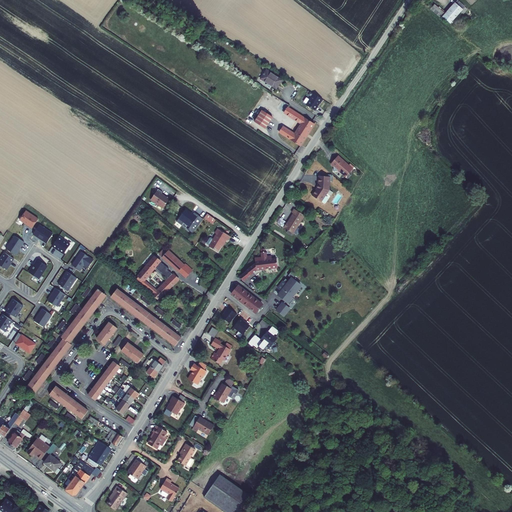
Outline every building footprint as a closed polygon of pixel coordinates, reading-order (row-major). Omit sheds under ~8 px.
[(438,8),(435,5),(431,9),(442,18),(443,17),(450,24),(463,9),(455,2),(446,14),(445,13),(445,12),(442,9),(441,10),(441,9),(439,7),(438,8)] [(281,77),(266,67),(260,76),(275,86),(281,77)] [(321,97),(312,91),(305,103),(313,108),(318,100),(319,101),(321,97)] [(314,122),(289,105),(285,111),(301,122),(311,128),(314,122)] [(254,124),(266,130),(273,117),(260,111),(254,124)] [(294,133),(283,125),(280,130),(300,144),(311,128),(301,122),(294,133)] [(333,166),(333,170),(338,170),(345,177),(353,169),(338,156),(332,163),(332,165),(333,166)] [(317,187),(312,195),(321,201),(329,190),(329,176),(320,176),(318,176),(318,186),(317,187)] [(159,188),(152,199),(164,207),(170,198),(169,198),(170,197),(167,195),(166,196),(162,193),(163,191),(159,188)] [(192,233),(203,219),(194,212),(192,215),(190,214),(191,213),(185,209),(176,221),(181,225),(183,222),(189,227),(187,230),(192,233)] [(304,215),(294,209),(291,212),(293,213),(287,223),(286,222),(283,227),(293,233),(304,215)] [(27,225),(32,228),(38,218),(26,210),(19,220),(25,223),(28,224),(27,225)] [(316,213),(315,213),(314,214),(313,220),(314,224),(322,231),(330,228),(331,227),(330,226),(316,213)] [(211,217),(207,214),(204,218),(212,224),(215,220),(211,217)] [(47,243),(53,234),(39,225),(33,234),(47,243)] [(209,246),(208,247),(217,252),(225,240),(227,241),(229,237),(217,229),(215,234),(216,234),(213,239),(209,246)] [(24,242),(15,235),(6,249),(16,255),(24,242)] [(59,236),(52,246),(56,249),(57,248),(64,253),(70,244),(59,236)] [(179,271),(186,264),(167,247),(165,248),(160,254),(179,271)] [(261,253),(261,257),(255,258),(256,263),(246,270),(246,271),(239,277),(243,280),(256,269),(278,267),(276,258),(272,259),(271,256),(267,256),(266,252),(265,252),(264,249),(260,249),(261,253)] [(81,251),(72,265),(80,270),(84,265),(88,268),(93,260),(81,251)] [(13,258),(4,252),(0,257),(0,265),(5,269),(10,262),(11,262),(13,258)] [(169,268),(155,256),(138,276),(139,276),(136,280),(141,285),(142,284),(155,295),(154,296),(158,300),(180,279),(174,274),(168,269),(169,268)] [(32,266),(33,266),(29,272),(38,278),(46,265),(37,259),(32,266)] [(187,265),(180,272),(187,278),(193,271),(187,265)] [(58,284),(68,290),(76,278),(67,271),(58,284)] [(286,279),(279,288),(282,291),(279,295),(286,300),(284,303),(283,302),(277,310),(285,316),(291,308),(285,304),(287,301),(291,304),(295,298),(292,296),(295,291),(298,293),(302,287),(297,283),(298,282),(294,278),(297,274),(293,271),(289,275),(291,277),(288,281),(286,279)] [(135,290),(127,284),(125,287),(133,293),(135,290)] [(238,286),(232,294),(256,313),(257,313),(263,306),(263,305),(238,286)] [(48,300),(57,307),(65,295),(56,288),(48,300)] [(84,298),(90,290),(87,288),(81,296),(84,298)] [(106,295),(98,289),(61,338),(63,340),(27,387),(35,393),(72,345),(70,343),(106,295)] [(117,289),(111,297),(175,346),(181,338),(117,289)] [(151,303),(143,296),(141,300),(149,306),(151,303)] [(11,303),(6,311),(16,318),(23,306),(13,299),(11,303)] [(72,314),(78,306),(75,304),(69,312),(72,314)] [(165,313),(157,307),(155,310),(163,316),(165,313)] [(222,317),(230,324),(238,315),(229,308),(226,311),(222,317)] [(34,321),(44,327),(52,315),(42,309),(34,321)] [(0,318),(1,319),(0,320),(0,328),(5,332),(12,321),(3,315),(0,318)] [(241,318),(234,328),(244,335),(250,326),(244,321),(241,318)] [(60,330),(66,322),(63,320),(57,328),(60,330)] [(181,326),(173,320),(171,323),(179,329),(181,326)] [(105,345),(117,328),(109,322),(97,339),(105,345)] [(214,337),(218,330),(212,326),(208,333),(214,337)] [(277,336),(280,332),(273,326),(269,332),(268,331),(263,337),(261,339),(257,345),(255,347),(258,349),(259,347),(264,351),(268,346),(271,348),(278,339),(275,336),(276,335),(277,336)] [(15,345),(29,354),(35,345),(18,333),(16,336),(19,339),(16,344),(15,345)] [(251,340),(256,344),(257,345),(261,339),(255,335),(251,340)] [(50,348),(56,340),(53,337),(47,345),(50,348)] [(116,347),(122,339),(119,337),(113,345),(116,347)] [(214,344),(208,340),(204,346),(211,350),(212,348),(213,349),(212,350),(213,351),(211,354),(208,353),(205,358),(214,363),(216,360),(218,361),(221,355),(221,354),(222,355),(224,351),(214,345),(214,344)] [(144,355),(127,343),(121,351),(138,363),(144,355)] [(38,363),(44,356),(41,353),(35,361),(38,363)] [(121,360),(119,362),(127,369),(129,366),(121,360)] [(113,361),(109,367),(116,372),(120,368),(124,371),(123,373),(125,375),(123,378),(126,380),(129,376),(132,372),(127,369),(119,362),(118,365),(113,361)] [(162,367),(155,362),(151,367),(157,372),(162,367)] [(201,362),(198,366),(205,370),(208,366),(201,362)] [(198,366),(194,364),(191,370),(193,372),(189,379),(198,385),(203,377),(203,378),(207,372),(205,370),(198,366)] [(116,372),(109,367),(105,373),(112,378),(116,372)] [(157,372),(151,367),(147,373),(153,378),(157,372)] [(27,381),(33,373),(30,370),(24,378),(27,381)] [(112,378),(105,373),(100,378),(108,383),(112,378)] [(126,380),(122,386),(120,388),(124,392),(134,399),(138,394),(130,387),(132,384),(130,381),(131,378),(129,376),(126,380)] [(108,383),(100,378),(96,384),(103,389),(108,383)] [(235,383),(228,380),(225,385),(232,389),(234,387),(233,387),(235,383)] [(99,395),(103,389),(96,384),(92,389),(99,395)] [(218,393),(217,392),(213,398),(220,401),(221,401),(225,404),(229,397),(232,398),(235,393),(237,395),(240,391),(234,387),(232,389),(225,385),(223,384),(220,389),(220,390),(218,393)] [(56,386),(50,395),(82,419),(88,411),(56,386)] [(88,395),(95,400),(99,395),(92,389),(88,395)] [(130,405),(134,399),(124,392),(121,395),(124,397),(123,399),(130,405)] [(119,405),(116,409),(123,414),(130,405),(123,399),(120,397),(116,403),(119,405)] [(179,400),(174,397),(171,402),(172,402),(168,409),(168,410),(173,413),(178,415),(182,408),(183,408),(186,404),(184,402),(179,400)] [(58,407),(50,401),(48,404),(56,410),(58,407)] [(19,416),(14,423),(18,426),(23,419),(26,421),(31,415),(23,410),(19,416)] [(14,423),(19,416),(16,413),(7,426),(3,424),(1,427),(0,428),(0,434),(4,438),(14,423)] [(76,419),(68,413),(66,416),(73,422),(76,419)] [(99,422),(90,416),(87,420),(97,426),(99,422)] [(201,417),(193,430),(198,432),(200,429),(209,435),(212,431),(215,426),(211,423),(210,424),(205,421),(205,420),(201,417)] [(161,445),(163,447),(166,441),(164,440),(166,437),(168,433),(158,426),(154,433),(155,434),(151,440),(149,444),(158,450),(161,445)] [(105,439),(111,443),(109,446),(114,450),(123,437),(106,427),(105,430),(110,433),(105,439)] [(14,450),(24,436),(20,433),(19,435),(18,434),(17,433),(16,433),(14,432),(7,442),(11,445),(9,446),(10,447),(10,448),(12,450),(13,449),(14,450)] [(34,456),(40,460),(46,452),(49,448),(45,444),(47,441),(41,436),(38,439),(37,438),(26,453),(33,457),(34,456)] [(89,459),(87,461),(96,468),(98,464),(100,466),(111,449),(99,441),(88,458),(89,459)] [(184,452),(182,455),(178,461),(186,466),(196,450),(186,444),(182,451),(184,452)] [(58,456),(61,452),(55,448),(52,452),(58,456)] [(61,463),(50,455),(44,463),(55,472),(55,471),(57,473),(59,470),(57,468),(61,463)] [(191,458),(186,466),(190,468),(195,461),(191,458)] [(72,481),(65,490),(72,495),(76,495),(92,474),(96,478),(101,471),(96,468),(94,471),(85,464),(80,460),(72,471),(72,472),(68,478),(72,481)] [(137,460),(134,463),(134,464),(128,473),(130,474),(137,479),(141,474),(142,474),(147,467),(143,464),(137,460)] [(87,461),(85,464),(94,471),(96,468),(87,461)] [(204,497),(223,511),(239,511),(250,498),(220,475),(204,497)] [(172,482),(167,479),(161,488),(163,490),(161,493),(162,495),(173,501),(180,488),(171,483),(172,482)] [(111,499),(107,504),(116,511),(129,494),(118,486),(114,492),(115,493),(111,499)] [(15,511),(19,508),(7,499),(0,508),(0,511),(15,511)]
